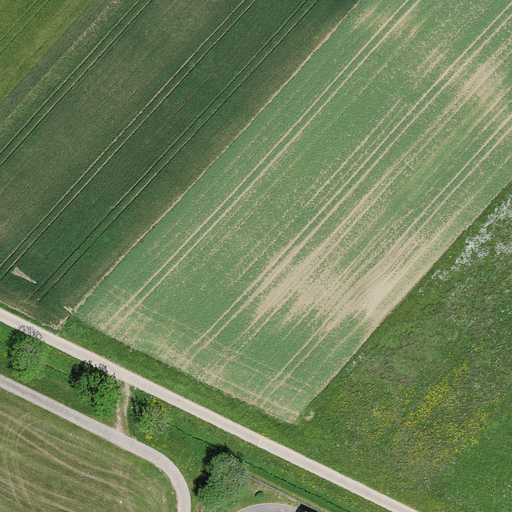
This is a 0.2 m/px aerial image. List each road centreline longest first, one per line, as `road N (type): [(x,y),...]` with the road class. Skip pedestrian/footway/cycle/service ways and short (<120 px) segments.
road 1 (track): [(410,511),(0,311)]
road 2 (track): [(180,511),(179,480),(151,456),(0,382)]
